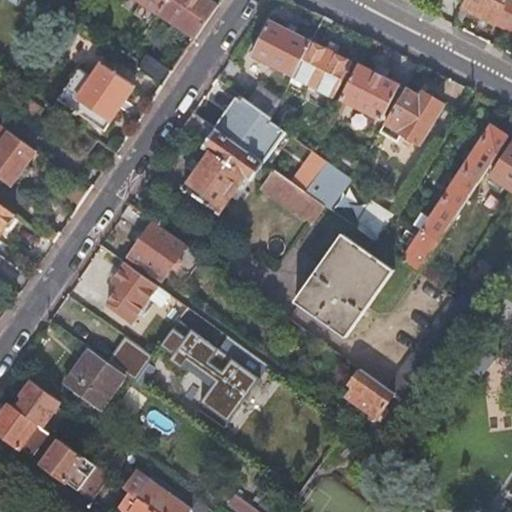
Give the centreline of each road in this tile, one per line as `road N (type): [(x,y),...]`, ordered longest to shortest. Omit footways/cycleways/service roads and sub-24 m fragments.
road 1 (residential): [(0,356),(246,0)]
road 2 (residential): [(327,0),(511,93)]
